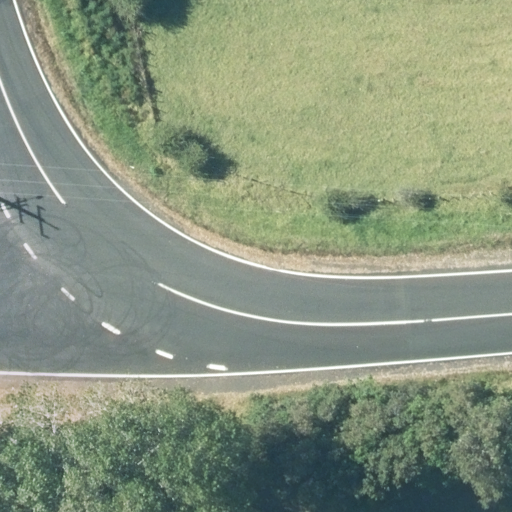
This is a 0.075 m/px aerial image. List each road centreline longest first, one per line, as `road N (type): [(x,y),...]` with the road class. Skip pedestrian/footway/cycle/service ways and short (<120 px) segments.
road 1 (unclassified): [(94,238),(166,288),(242,316),(341,328),(511,318)]
road 2 (unclassified): [(0,87),(33,160),(94,238)]
